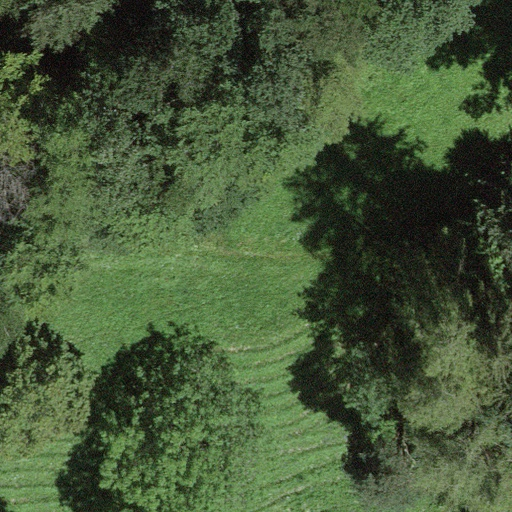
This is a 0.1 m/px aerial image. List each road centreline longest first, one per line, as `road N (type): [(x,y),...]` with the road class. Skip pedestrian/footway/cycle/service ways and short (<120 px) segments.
road 1 (track): [(60,206),(106,237),(359,245),(511,202)]
road 2 (residential): [(0,222),(60,206),(312,0)]
